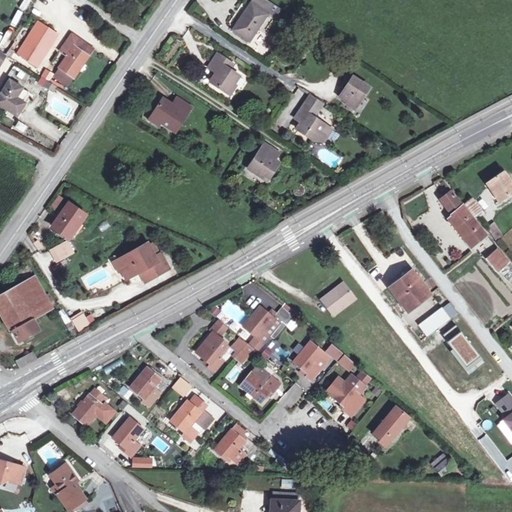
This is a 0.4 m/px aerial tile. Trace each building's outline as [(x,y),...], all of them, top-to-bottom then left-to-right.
[(253,0),(251,4),(233,31),(249,41),(266,15),(263,12),(269,3),(263,0),(253,0)] [(31,4),(28,10),(39,14),(41,9),(31,4)] [(54,32),(32,18),(20,35),(42,50),(54,32)] [(0,48),(7,52),(14,37),(0,31),(0,48)] [(73,34),(70,39),(77,43),(75,46),(89,56),(94,50),(73,34)] [(77,43),(70,39),(61,51),(68,56),(59,67),(74,78),(89,56),(75,46),(77,43)] [(316,54),(324,43),(317,39),(310,50),(316,54)] [(327,46),(324,43),(316,54),(320,56),(327,46)] [(226,67),(230,62),(218,54),(208,68),(216,73),(210,82),(227,94),(239,76),(229,70),(226,67)] [(356,107),(369,87),(353,76),(340,96),(356,107)] [(0,95),(0,104),(17,116),(25,103),(23,102),(29,93),(10,80),(0,95)] [(47,80),(44,85),(54,91),(57,86),(47,80)] [(311,95),(306,103),(318,111),(323,104),(311,95)] [(161,122),(169,128),(178,115),(184,119),(191,108),(179,100),(174,106),(172,105),(163,99),(152,115),(161,122)] [(303,119),(301,122),(297,128),(314,140),(325,141),(332,130),(314,117),(318,111),(306,103),(298,115),(303,119)] [(158,126),(161,122),(152,115),(149,120),(158,126)] [(178,115),(169,128),(175,132),(184,119),(178,115)] [(265,144),(260,150),(274,160),(279,153),(265,144)] [(248,168),(262,177),(264,174),(269,178),(279,163),(274,160),(260,150),(248,168)] [(499,202),(511,192),(511,185),(503,173),(487,184),(499,202)] [(471,218),(472,217),(463,205),(462,206),(450,191),(440,199),(453,216),(449,219),(471,247),(485,236),(471,218)] [(50,206),(55,210),(64,199),(59,195),(50,206)] [(483,213),(473,199),(466,205),(476,218),(483,213)] [(86,216),(69,204),(52,227),(69,239),(86,216)] [(503,236),(493,223),(487,228),(496,241),(503,236)] [(61,259),(72,253),(66,242),(55,248),(61,259)] [(146,243),(117,259),(122,268),(120,269),(120,270),(126,279),(138,271),(144,268),(149,270),(153,277),(168,268),(159,253),(154,256),(146,243)] [(498,270),(508,263),(498,250),(488,257),(498,270)] [(117,259),(113,262),(118,271),(120,270),(120,269),(122,268),(117,259)] [(55,276),(70,270),(66,260),(51,267),(55,276)] [(144,268),(138,271),(144,282),(153,277),(149,270),(144,268)] [(412,272),(390,288),(408,311),(429,294),(412,272)] [(34,277),(15,288),(32,318),(42,312),(36,300),(44,295),(34,277)] [(343,283),(321,300),(333,316),(355,299),(343,283)] [(32,318),(15,288),(0,295),(0,308),(19,342),(39,330),(32,318)] [(36,300),(42,312),(52,307),(44,295),(36,300)] [(285,303),(282,307),(293,317),(296,313),(285,303)] [(216,317),(221,311),(212,304),(207,310),(216,317)] [(293,317),(282,307),(275,314),(271,311),(269,314),(260,306),(243,326),(264,343),(271,335),(274,338),(293,317)] [(64,323),(69,320),(64,309),(59,312),(64,323)] [(95,321),(91,314),(85,317),(81,312),(70,318),(77,331),(95,321)] [(442,326),(438,322),(435,318),(424,326),(437,343),(448,334),(442,326)] [(204,362),(208,366),(214,371),(224,360),(218,354),(227,343),(220,337),(228,328),(219,320),(211,330),(213,332),(196,352),(206,360),(204,362)] [(466,382),(475,375),(478,373),(487,366),(465,336),(443,352),(466,382)] [(233,345),(239,351),(245,344),(240,338),(233,345)] [(302,369),(300,371),(312,381),(330,357),(324,352),(310,341),(293,362),(302,369)] [(242,362),(254,349),(247,344),(235,357),(242,362)] [(23,357),(27,364),(37,358),(33,352),(23,357)] [(27,364),(23,357),(16,361),(20,368),(27,364)] [(268,393),(271,396),(280,384),(257,366),(241,386),(261,403),(268,393)] [(161,378),(158,377),(147,367),(130,387),(144,399),(153,388),(160,393),(169,382),(163,376),(161,378)] [(360,378),(366,383),(370,379),(363,373),(360,378)] [(346,408),(344,411),(351,417),(360,405),(354,400),(366,386),(352,375),(333,397),(342,405),(346,408)] [(179,376),(171,387),(183,397),(192,386),(179,376)] [(95,389),(90,395),(100,403),(105,397),(95,389)] [(511,396),(508,391),(492,403),(503,417),(494,423),(511,445),(511,444),(511,396)] [(90,394),(72,415),(86,427),(96,415),(106,423),(115,412),(105,403),(103,406),(100,403),(90,395),(90,394)] [(171,422),(185,433),(190,427),(194,422),(205,431),(215,420),(204,410),(207,407),(197,399),(192,405),(188,401),(171,422)] [(387,446),(410,418),(396,406),(373,434),(387,446)] [(127,450),(125,453),(131,458),(140,446),(134,441),(143,430),(129,418),(113,439),(123,447),(127,450)] [(345,427),(353,431),(357,422),(349,419),(345,427)] [(190,427),(185,433),(193,440),(198,433),(190,427)] [(246,441),(242,438),(232,430),(215,450),(228,462),(231,459),(237,464),(244,456),(249,460),(259,448),(248,439),(246,441)] [(153,444),(165,448),(167,439),(155,435),(153,444)] [(47,466),(61,458),(51,441),(37,450),(47,466)] [(454,466),(448,459),(447,458),(447,459),(443,455),(431,464),(441,476),(454,466)] [(151,467),(151,460),(141,459),(141,467),(151,468),(151,467)] [(21,485),(25,468),(0,460),(0,483),(0,484),(7,481),(21,485)] [(281,469),(291,471),(293,467),(286,460),(281,469)] [(61,492),(57,495),(58,495),(69,510),(85,498),(74,483),(78,481),(67,465),(50,476),(56,485),(61,492)] [(281,489),(292,488),(292,479),(280,479),(281,489)] [(61,492),(56,485),(50,489),(55,497),(58,495),(57,495),(61,492)] [(298,511),(299,501),(272,500),(271,511),(298,511)]
